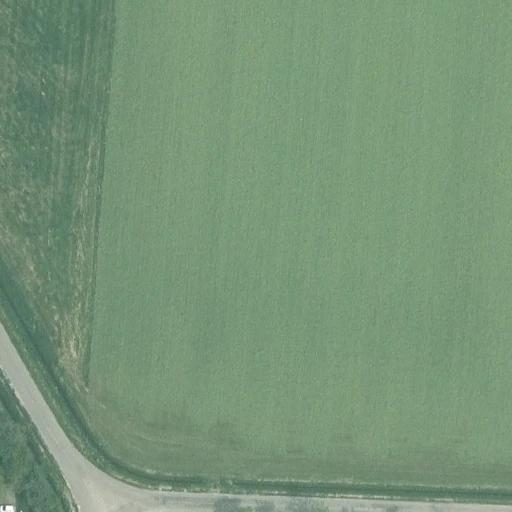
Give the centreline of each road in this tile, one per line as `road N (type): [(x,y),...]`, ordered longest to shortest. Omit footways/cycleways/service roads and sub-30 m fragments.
road 1 (unclassified): [(300,511),(104,504)]
road 2 (unclassified): [(104,504),(0,339)]
